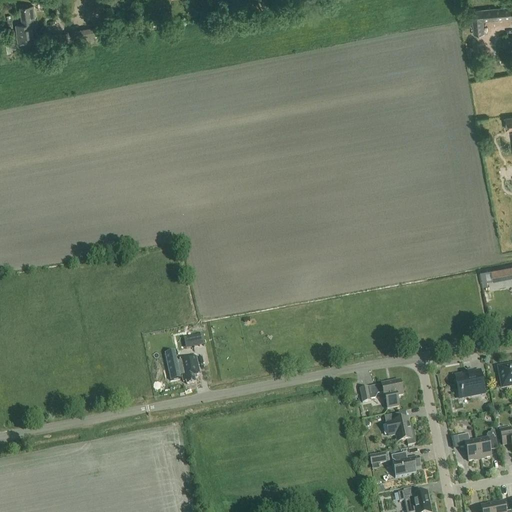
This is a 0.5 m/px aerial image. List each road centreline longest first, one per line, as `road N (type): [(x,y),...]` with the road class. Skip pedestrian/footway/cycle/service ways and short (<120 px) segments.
road 1 (unclassified): [(419,356),(0,436)]
road 2 (residential): [(448,493),(419,356)]
